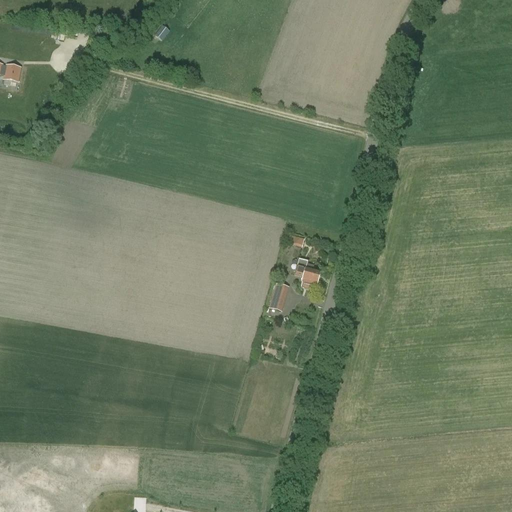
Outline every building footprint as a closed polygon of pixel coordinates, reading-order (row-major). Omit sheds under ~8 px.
[(155,37),(162,43),(170,33),(162,27),(155,37)] [(4,64),(18,68),(19,62),(5,59),(4,64)] [(3,81),(18,84),(21,69),(6,67),(3,81)] [(303,280),(302,283),(317,286),(320,274),(312,272),(313,267),(307,265),(308,262),(298,260),(293,277),(297,278),(296,278),(303,280)] [(287,289),(276,286),(273,297),(284,301),(287,289)]
